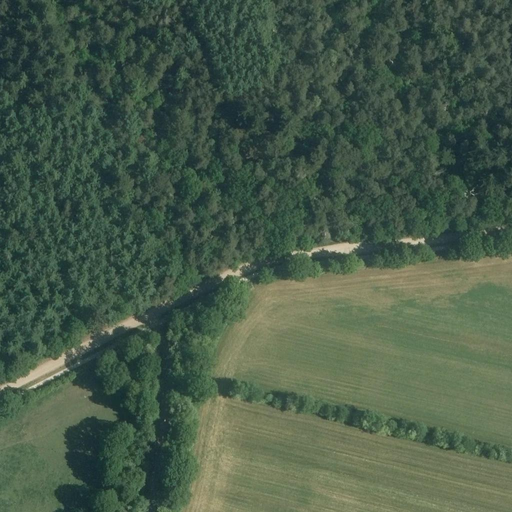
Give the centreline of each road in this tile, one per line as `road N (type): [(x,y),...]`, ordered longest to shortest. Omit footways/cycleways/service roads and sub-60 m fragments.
road 1 (track): [(511,232),(271,260),(151,315)]
road 2 (track): [(147,511),(166,357),(151,315)]
road 3 (track): [(151,315),(0,392)]
